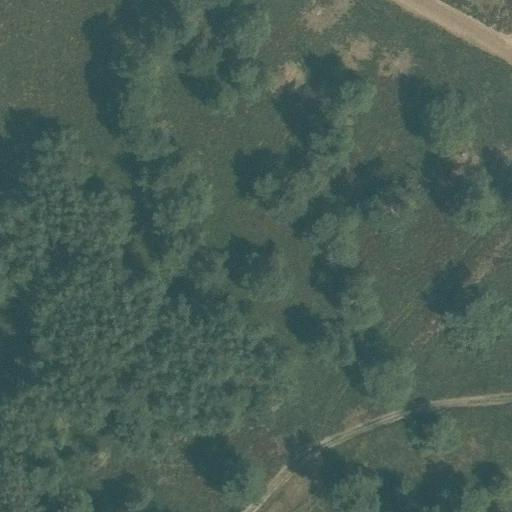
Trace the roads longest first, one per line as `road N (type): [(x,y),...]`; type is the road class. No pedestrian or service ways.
road 1 (track): [(511,193),(354,367),(309,452)]
road 2 (track): [(511,398),(430,407),(357,430),(296,461),(245,511)]
